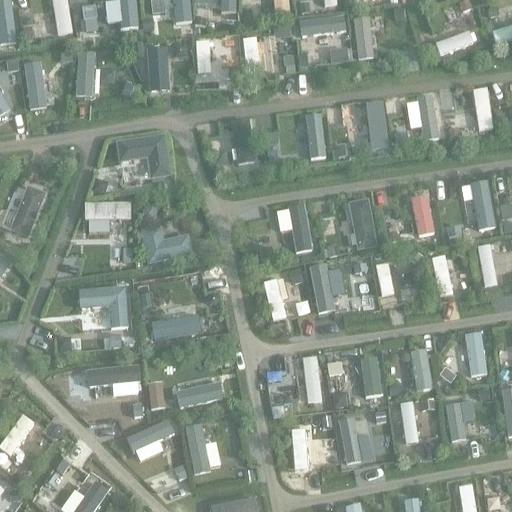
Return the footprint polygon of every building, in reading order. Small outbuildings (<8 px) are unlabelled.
[(0,0),(0,45),(16,45),(15,0),(0,0)] [(68,0),(53,0),(59,36),(74,33),(68,0)] [(136,0),(118,0),(118,1),(105,3),(108,24),(122,23),(122,31),(140,29),(136,0)] [(173,16),(171,0),(153,0),(154,17),(173,16)] [(172,0),(177,17),(193,13),(189,0),(172,0)] [(221,0),(221,23),(238,23),(237,0),(221,0)] [(289,0),(274,0),(275,14),(290,13),(289,0)] [(468,3),(459,6),(463,16),(472,12),(468,3)] [(309,6),(299,7),(300,17),(310,16),(309,6)] [(498,10),(488,12),(490,21),(500,18),(498,10)] [(402,11),(393,12),(394,23),(404,22),(402,11)] [(252,16),(242,17),(244,30),(253,29),(252,16)] [(371,17),(353,20),(359,60),(377,58),(371,17)] [(308,22),(309,35),(347,31),(346,19),(308,22)] [(196,20),(194,28),(205,30),(207,22),(196,20)] [(98,22),(85,24),(87,36),(99,35),(98,22)] [(153,22),(142,23),(144,34),(154,33),(153,22)] [(496,44),(511,40),(511,26),(493,31),(496,44)] [(32,30),(23,31),(25,41),(33,40),(32,30)] [(471,33),(437,41),(440,54),(474,46),(471,33)] [(246,74),(260,74),(260,38),(245,38),(246,74)] [(211,41),(197,42),(198,74),(212,74),(211,41)] [(419,46),(400,48),(403,71),(421,69),(419,46)] [(142,48),(132,48),(133,61),(143,61),(142,48)] [(332,65),(351,62),(348,48),(330,51),(332,65)] [(150,93),(169,92),(169,50),(149,50),(150,93)] [(95,98),(96,54),(78,53),(77,97),(95,98)] [(71,54),(61,55),(62,66),(73,65),(71,54)] [(307,57),(299,58),(300,70),(308,69),(307,57)] [(295,59),(284,60),(285,69),(296,68),(295,59)] [(17,63),(7,65),(8,75),(19,74),(17,63)] [(35,109),(49,107),(42,70),(28,73),(35,109)] [(126,85),(122,95),(129,98),(133,88),(126,85)] [(488,88),(473,91),(480,132),(495,129),(488,88)] [(404,95),(410,130),(422,128),(424,140),(445,136),(435,89),(404,95)] [(0,92),(0,117),(8,115),(0,92)] [(377,102),(361,105),(368,146),(383,143),(377,102)] [(324,114),(306,116),(309,160),(327,158),(324,114)] [(231,122),(237,167),(257,164),(251,119),(231,122)] [(457,131),(448,132),(449,141),(458,140),(457,131)] [(407,135),(394,137),(395,146),(408,144),(407,135)] [(168,137),(118,140),(119,163),(150,161),(151,179),(171,178),(168,137)] [(345,148),(336,149),(337,161),(346,160),(345,148)] [(275,153),(267,154),(268,166),(276,165),(275,153)] [(222,170),(213,171),(215,180),(223,179),(222,170)] [(477,231),(495,229),(491,182),(472,183),(477,231)] [(161,185),(152,186),(153,195),(153,196),(162,195),(162,194),(161,185)] [(16,186),(3,226),(12,229),(25,189),(16,186)] [(11,232),(30,240),(49,195),(30,187),(11,232)] [(428,196),(411,200),(420,238),(437,234),(428,196)] [(369,199),(349,204),(360,252),(380,248),(369,199)] [(305,206),(277,211),(282,234),(292,232),(297,255),(315,251),(305,206)] [(148,208),(142,218),(153,224),(159,214),(148,208)] [(120,245),(124,232),(88,221),(84,235),(120,245)] [(511,225),(503,227),(505,237),(511,235),(511,225)] [(194,255),(189,234),(166,240),(162,226),(141,231),(149,266),(194,255)] [(460,230),(447,232),(448,241),(461,239),(460,230)] [(396,235),(388,236),(390,246),(398,244),(396,235)] [(492,245),(478,248),(485,288),(498,286),(492,245)] [(338,248),(327,250),(329,260),(340,258),(338,248)] [(271,251),(259,253),(261,262),(273,260),(271,251)] [(0,276),(5,279),(14,260),(0,253),(0,276)] [(134,253),(124,253),(124,267),(134,267),(134,253)] [(440,298),(454,295),(447,256),(433,259),(440,298)] [(377,267),(383,297),(396,295),(389,264),(377,267)] [(365,266),(353,268),(354,275),(366,274),(365,266)] [(324,312),(339,311),(335,268),(319,269),(324,312)] [(299,272),(290,275),(294,288),(303,285),(299,272)] [(273,321),(290,318),(281,279),(265,283),(273,321)] [(128,289),(80,290),(80,310),(104,310),(104,328),(129,328),(128,289)] [(511,292),(502,293),(504,307),(511,306),(511,292)] [(150,297),(140,299),(142,311),(153,309),(150,297)] [(153,322),(154,337),(201,333),(199,318),(153,322)] [(467,335),(469,377),(487,376),(484,334),(467,335)] [(120,338),(111,339),(112,352),(121,351),(120,338)] [(430,351),(413,352),(416,391),(433,390),(430,351)] [(309,404),(325,402),(318,357),(303,359),(309,404)] [(363,359),(364,398),(381,397),(380,359),(363,359)] [(341,366),(327,368),(329,380),(342,378),(341,366)] [(142,368),(88,368),(89,387),(115,387),(115,395),(142,395),(142,368)] [(511,375),(503,371),(499,379),(508,383),(511,375)] [(444,372),(439,379),(450,386),(455,379),(444,372)] [(511,383),(503,384),(506,435),(511,434),(511,383)] [(187,406),(232,397),(230,384),(185,392),(187,406)] [(398,388),(389,390),(390,399),(400,398),(398,388)] [(490,394),(479,394),(480,403),(490,403),(490,394)] [(164,401),(150,402),(151,413),(165,411),(164,401)] [(434,402),(422,404),(423,414),(436,412),(434,402)] [(415,403),(402,404),(405,444),(418,444),(415,403)] [(451,443),(467,441),(463,404),(447,406),(451,443)] [(141,408),(133,409),(134,420),(142,420),(141,408)] [(0,447),(10,456),(36,425),(25,415),(0,445),(0,447)] [(384,415),(375,416),(376,426),(385,424),(384,415)] [(330,419),(321,420),(323,430),(331,429),(330,419)] [(164,453),(160,442),(175,436),(170,422),(129,436),(138,462),(164,453)] [(221,470),(218,444),(206,445),(203,426),(187,428),(193,473),(221,470)] [(297,473),(318,470),(312,428),(291,431),(297,473)] [(362,428),(348,429),(351,462),(365,461),(362,428)] [(63,462),(56,471),(63,477),(70,468),(63,462)] [(182,469),(174,472),(179,483),(186,480),(182,469)] [(78,510),(76,511),(95,511),(113,490),(92,473),(69,503),(78,510)] [(252,473),(243,474),(245,485),(254,484),(252,473)] [(29,478),(19,481),(22,489),(31,486),(29,478)] [(476,511),(475,485),(461,486),(462,511),(476,511)] [(19,493),(10,495),(12,505),(21,503),(19,493)] [(260,511),(258,497),(212,507),(213,511),(260,511)] [(488,499),(489,511),(501,511),(500,497),(488,499)] [(406,500),(406,511),(421,511),(421,499),(406,500)]
